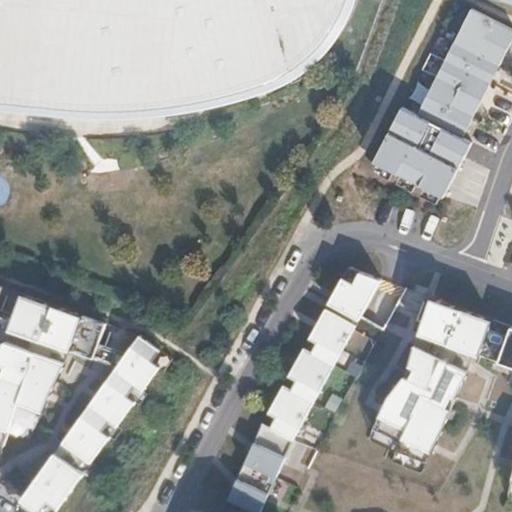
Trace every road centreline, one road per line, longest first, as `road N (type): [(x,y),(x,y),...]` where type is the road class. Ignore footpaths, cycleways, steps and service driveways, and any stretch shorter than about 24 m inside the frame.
road 1 (residential): [(469,270),(364,237),(312,254),(171,511)]
road 2 (residential): [(511,151),(469,270)]
